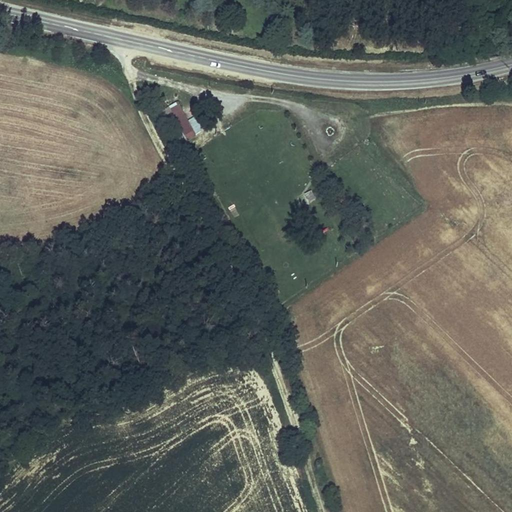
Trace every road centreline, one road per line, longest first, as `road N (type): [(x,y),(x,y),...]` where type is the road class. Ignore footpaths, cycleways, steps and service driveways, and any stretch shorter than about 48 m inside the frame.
road 1 (tertiary): [(0,12),(329,80),(448,77),(511,64)]
road 2 (track): [(323,511),(272,357),(131,82),(128,40)]
